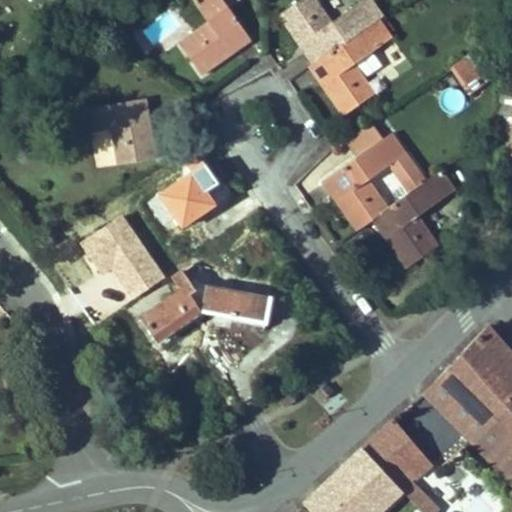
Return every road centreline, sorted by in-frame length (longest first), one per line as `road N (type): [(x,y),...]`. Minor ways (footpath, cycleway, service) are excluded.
road 1 (residential): [(90,484),(47,304),(0,251)]
road 2 (residential): [(390,375),(262,183)]
road 3 (residential): [(262,183),(303,130),(259,68),(222,103)]
road 4 (tertiary): [(390,375),(313,449),(267,511)]
road 5 (tertiary): [(502,272),(390,375)]
road 6 (residential): [(212,511),(157,485),(90,484)]
